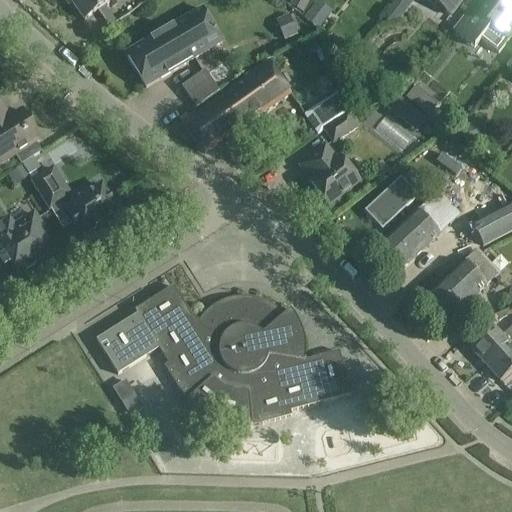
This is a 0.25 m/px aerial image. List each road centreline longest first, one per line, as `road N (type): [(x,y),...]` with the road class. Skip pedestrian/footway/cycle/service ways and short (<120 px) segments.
road 1 (residential): [(511,453),(466,417),(351,292),(231,197)]
road 2 (residential): [(231,197),(0,7)]
road 3 (residential): [(0,350),(231,197)]
